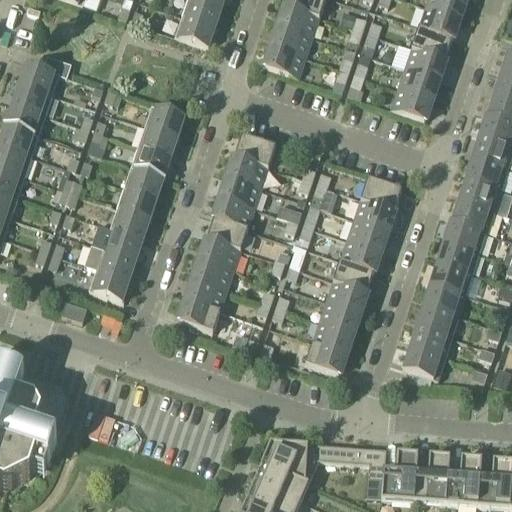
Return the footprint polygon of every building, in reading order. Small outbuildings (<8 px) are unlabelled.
[(85,0),(48,0),(48,2),(81,13),(85,0)] [(188,0),(188,3),(221,14),(226,0),(188,0)] [(314,0),(289,0),(285,13),(318,24),(325,4),(314,0)] [(374,0),(362,0),(361,6),(371,9),(374,0)] [(390,3),(381,0),(379,0),(376,11),(387,15),(390,3)] [(449,0),(429,0),(424,14),(458,25),(465,5),(449,0)] [(188,3),(181,23),(214,35),(221,14),(188,3)] [(285,13),(278,33),(311,45),(318,24),(285,13)] [(129,16),(120,14),(116,25),(125,28),(129,16)] [(424,14),(417,35),(451,46),(458,25),(424,14)] [(143,21),(134,18),(130,30),(139,33),(143,21)] [(342,32),(351,35),(355,23),(346,20),(342,32)] [(214,35),(181,23),(174,45),(207,56),(214,35)] [(355,23),(351,35),(361,39),(365,27),(355,23)] [(370,29),(366,40),(377,44),(381,32),(370,29)] [(278,33),(271,54),(304,65),(311,45),(278,33)] [(361,39),(351,35),(347,47),(357,50),(361,39)] [(417,35),(411,55),(444,66),(451,46),(417,35)] [(377,44),(366,40),(362,52),(373,55),(377,44)] [(304,65),(271,54),(264,75),(297,86),(304,65)] [(341,65),(337,76),(347,80),(354,58),(344,55),(341,65)] [(411,55),(404,76),(437,87),(444,66),(411,55)] [(511,60),(506,59),(499,81),(511,84),(511,60)] [(46,64),(42,76),(66,84),(70,72),(46,64)] [(25,70),(18,90),(52,101),(58,83),(66,85),(66,84),(42,76),(25,70)] [(356,70),(353,81),(363,85),(367,73),(356,70)] [(347,80),(337,76),(333,88),(344,91),(347,80)] [(404,76),(397,96),(430,107),(437,87),(404,76)] [(353,81),(346,102),(356,106),(363,85),(353,81)] [(511,84),(499,81),(493,102),(511,108),(511,84)] [(18,90),(11,111),(45,122),(52,101),(18,90)] [(98,108),(102,95),(93,93),(89,105),(98,108)] [(430,107),(397,96),(390,117),(423,128),(430,107)] [(103,109),(111,112),(115,100),(107,97),(103,109)] [(485,122),(484,123),(511,131),(511,108),(493,102),(486,123),(485,122)] [(11,111),(4,131),(38,143),(45,122),(11,111)] [(151,113),(144,133),(177,144),(184,124),(151,113)] [(83,123),(79,134),(88,137),(92,126),(83,123)] [(511,131),(484,123),(478,144),(511,154),(511,131)] [(96,128),(93,139),(101,142),(105,130),(96,128)] [(4,131),(0,143),(0,153),(30,164),(38,143),(4,131)] [(144,133),(137,154),(170,166),(177,144),(144,133)] [(88,137),(79,134),(75,147),(84,149),(88,137)] [(101,142),(93,139),(89,151),(97,154),(101,142)] [(241,143),(234,164),(267,175),(274,154),(241,143)] [(511,154),(478,144),(471,165),(507,177),(511,160),(511,154)] [(0,153),(0,176),(24,184),(30,164),(0,153)] [(137,154),(130,175),(163,186),(170,166),(137,154)] [(65,176),(74,179),(78,167),(69,164),(65,176)] [(234,164),(227,184),(260,196),(267,175),(234,164)] [(471,165),(464,186),(500,198),(507,177),(471,165)] [(79,180),(88,183),(91,171),(82,168),(79,180)] [(130,175),(123,195),(156,206),(163,186),(130,175)] [(304,175),(300,186),(311,190),(314,178),(304,175)] [(0,176),(0,199),(17,205),(24,184),(0,176)] [(320,180),(316,192),(326,195),(330,183),(320,180)] [(227,184),(220,205),(253,216),(260,196),(227,184)] [(65,185),(61,197),(70,200),(74,188),(65,185)] [(311,190),(300,186),(296,198),(307,201),(311,190)] [(367,186),(360,207),(393,218),(400,197),(367,186)] [(464,186),(457,207),(494,219),(500,198),(464,186)] [(82,191),(74,188),(70,200),(78,202),(82,191)] [(326,195),(316,192),(312,203),(322,206),(326,195)] [(123,195),(116,215),(149,227),(156,206),(123,195)] [(70,200),(61,197),(57,209),(65,212),(70,200)] [(0,199),(0,222),(10,226),(17,205),(0,199)] [(78,202),(70,200),(65,212),(74,215),(78,202)] [(220,205),(213,225),(246,237),(253,216),(220,205)] [(360,207),(353,227),(386,238),(393,218),(360,207)] [(449,227),(449,228),(487,240),(494,219),(457,207),(451,228),(449,227)] [(286,227),(297,231),(301,219),(283,213),(279,224),(286,227)] [(116,215),(109,236),(142,247),(149,227),(116,215)] [(48,228),(56,231),(60,219),(51,216),(48,228)] [(74,224),(65,221),(61,233),(70,236),(74,224)] [(306,221),(302,233),(312,236),(316,224),(306,221)] [(0,222),(0,244),(3,246),(10,226),(0,222)] [(213,225),(206,246),(240,257),(246,237),(213,225)] [(297,231),(286,227),(283,239),(293,242),(297,231)] [(353,227),(346,248),(379,259),(386,238),(353,227)] [(449,228),(442,249),(479,261),(485,240),(487,241),(487,240),(449,228)] [(312,236),(302,233),(298,244),(308,248),(312,236)] [(90,252),(90,253),(135,268),(142,247),(109,236),(102,256),(90,252)] [(41,246),(38,258),(46,261),(51,249),(41,246)] [(206,246),(199,266),(233,278),(240,257),(206,246)] [(346,248),(339,268),(372,279),(379,259),(346,248)] [(442,249),(435,270),(472,282),(479,261),(442,249)] [(55,250),(51,262),(60,265),(64,253),(55,250)] [(135,268),(90,253),(84,272),(95,276),(95,277),(128,288),(135,268)] [(276,257),(273,268),(283,271),(287,259),(276,257)] [(46,261),(38,258),(34,270),(42,272),(46,261)] [(60,265),(51,262),(47,274),(56,277),(60,265)] [(292,262),(288,273),(298,277),(302,265),(292,262)] [(199,266),(192,287),(226,298),(233,278),(199,266)] [(283,271),(273,268),(269,280),(279,283),(283,271)] [(339,268),(332,288),(365,300),(372,279),(339,268)] [(435,270),(429,291),(465,303),(472,282),(435,270)] [(298,277),(288,273),(284,285),(295,288),(298,277)] [(128,288),(95,277),(88,298),(121,309),(128,288)] [(226,298),(192,287),(185,308),(219,319),(226,298)] [(332,288),(325,309),(359,320),(365,300),(332,288)] [(429,291),(422,312),(458,324),(465,303),(429,291)] [(511,302),(511,295),(501,292),(498,301),(511,306),(511,302)] [(262,298),(259,309),(269,313),(273,301),(262,298)] [(278,303),(274,314),(285,318),(289,306),(278,303)] [(185,308),(178,328),(212,340),(219,319),(185,308)] [(81,329),(85,316),(65,309),(60,323),(81,329)] [(269,313),(259,309),(255,321),(265,324),(269,313)] [(325,309),(318,329),(352,341),(359,320),(325,309)] [(422,312),(415,334),(451,345),(458,324),(422,312)] [(507,317),(494,312),(490,322),(504,327),(507,317)] [(285,318),(274,314),(270,326),(281,330),(285,318)] [(318,329),(311,350),(345,361),(352,341),(318,329)] [(415,334),(408,355),(444,366),(451,345),(415,334)] [(500,338),(487,334),(483,343),(497,348),(500,338)] [(243,357),(253,360),(257,348),(246,345),(243,357)] [(269,365),(272,353),(262,350),(258,362),(269,365)] [(345,361),(311,350),(304,371),(338,382),(345,361)] [(493,359),(480,354),(476,364),(490,369),(493,359)] [(444,366),(408,355),(401,376),(437,388),(444,366)] [(48,469),(69,407),(61,392),(0,370),(0,493),(4,495),(29,483),(35,465),(48,469)] [(486,380),(472,375),(469,385),(483,390),(486,380)] [(506,391),(493,387),(491,392),(504,397),(506,391)] [(267,456),(260,471),(307,492),(317,469),(368,473),(367,487),(381,488),(382,488),(383,478),(385,459),(276,451),(275,457),(267,456)] [(382,488),(381,488),(380,507),(412,510),(416,461),(396,460),(395,479),(383,478),(382,488)] [(416,461),(412,510),(441,511),(444,511),(448,464),(428,462),(427,481),(415,480),(417,461),(416,461)] [(448,464),(444,511),(476,511),(480,466),(460,465),(459,484),(447,483),(449,464),(448,464)] [(480,466),(476,511),(508,511),(511,469),(492,467),(491,486),(479,485),(481,466),(480,466)] [(260,471),(253,489),(299,509),(307,492),(260,471)] [(253,489),(245,507),(257,511),(297,511),(299,509),(253,489)]
